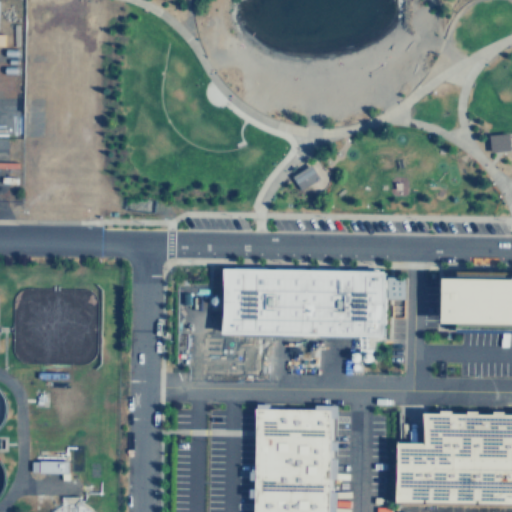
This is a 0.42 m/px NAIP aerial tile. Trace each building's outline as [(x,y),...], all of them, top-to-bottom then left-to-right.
[(511,131),(490,132),(491,150),(511,149),(511,131)] [(308,164),(290,175),(298,189),(317,179),(308,164)] [(220,268),(383,270),(382,337),(220,335),(220,268)] [(456,331),(511,331),(511,270),(457,270),(456,331)] [(51,416),(46,409),(44,401),(44,392),(47,385),(53,378),(60,374),(68,373),(76,374),(84,378),(90,384),(93,391),(94,399),(92,408),(88,415),(81,420),(74,423),(65,423),(57,421),(51,416)] [(254,407),(251,511),(323,511),(326,409),(254,407)] [(400,501),(511,503),(511,415),(435,414),(435,442),(401,441),(400,501)] [(69,459),(40,459),(40,471),(62,471),(62,479),(69,479),(69,459)] [(44,511),(45,510),(52,504),(62,501),(72,501),(81,504),(89,510),(90,511),(44,511)]
